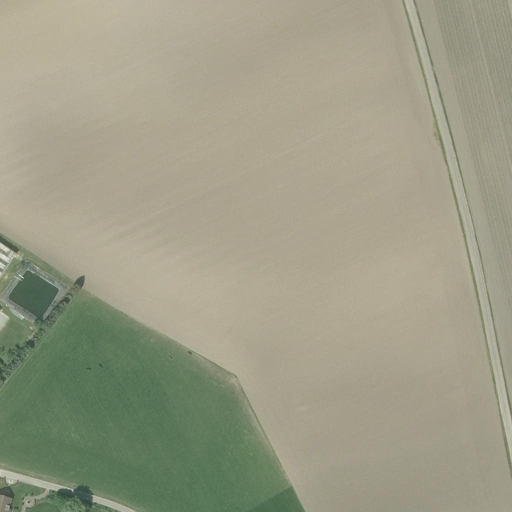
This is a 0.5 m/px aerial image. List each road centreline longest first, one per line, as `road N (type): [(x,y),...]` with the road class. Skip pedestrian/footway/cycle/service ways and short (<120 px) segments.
road 1 (unclassified): [(511,445),(462,202),(408,0)]
road 2 (unclassified): [(117,511),(0,473)]
